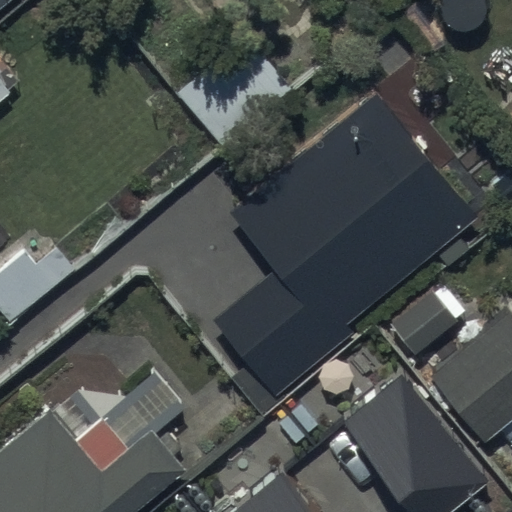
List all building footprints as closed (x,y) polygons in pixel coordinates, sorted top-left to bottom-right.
[(241,16),(171,71),(177,78),(140,107),(179,158),(287,74),(241,16)] [(480,198),(372,68),(220,193),(270,254),(211,302),(275,380),(351,317),(344,310),(480,198)] [(53,207),(0,250),(0,297),(6,305),(82,242),(53,207)] [(428,274),(388,306),(413,337),(453,304),(428,274)] [(511,402),(511,308),(501,296),(429,357),(485,424),(511,402)] [(180,389),(149,352),(95,396),(75,372),(51,393),(46,386),(0,424),(0,511),(102,511),(182,446),(153,411),(180,389)] [(485,467),(395,362),(343,405),(433,511),(485,467)] [(324,511),(281,459),(217,511),(324,511)]
